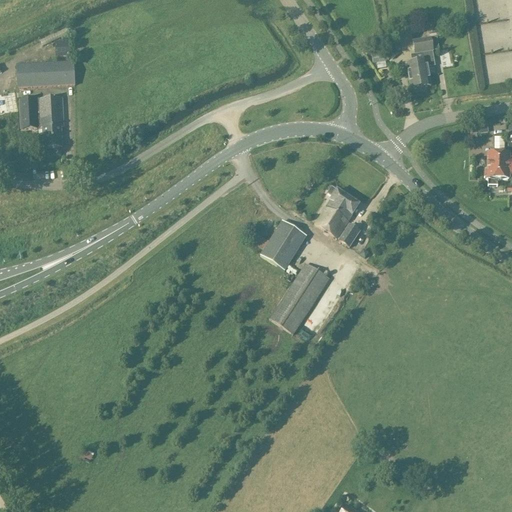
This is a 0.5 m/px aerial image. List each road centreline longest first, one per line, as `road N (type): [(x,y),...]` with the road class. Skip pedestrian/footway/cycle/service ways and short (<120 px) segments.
road 1 (unclassified): [(0,342),(105,281),(246,171),(239,147)]
road 2 (unclassified): [(0,180),(96,180),(225,109)]
road 3 (secondary): [(239,147),(96,242)]
road 4 (secondary): [(511,262),(384,160)]
road 5 (unclassified): [(384,160),(415,126),(511,106)]
